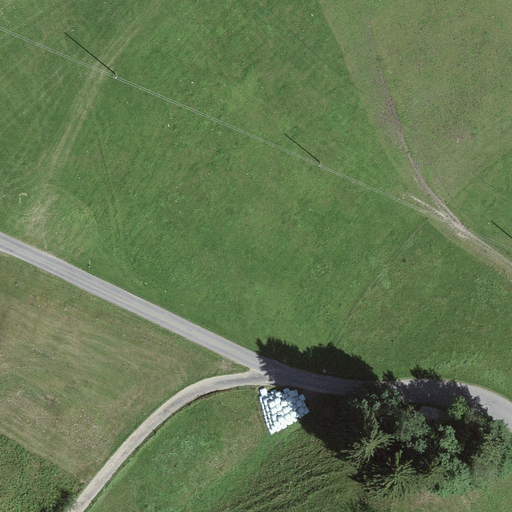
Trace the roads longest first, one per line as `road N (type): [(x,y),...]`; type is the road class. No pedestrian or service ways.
road 1 (unclassified): [(511,415),(462,393),(349,388),(284,374),(0,240)]
road 2 (track): [(75,511),(180,398),(210,384),(284,374)]
